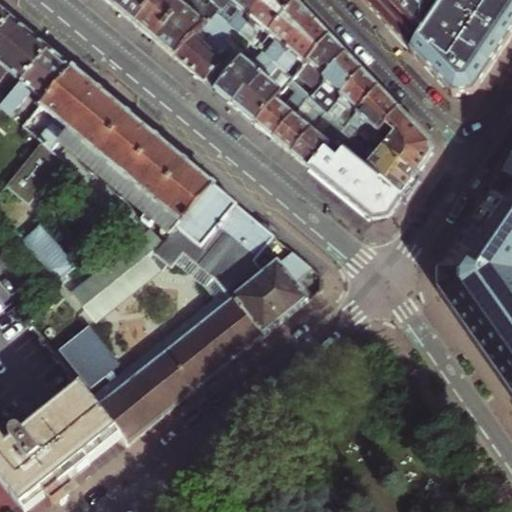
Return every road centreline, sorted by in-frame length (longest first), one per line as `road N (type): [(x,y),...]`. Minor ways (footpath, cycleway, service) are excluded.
road 1 (residential): [(390,284),(48,0)]
road 2 (residential): [(105,511),(390,284)]
road 3 (residential): [(476,153),(329,0)]
road 4 (residential): [(511,455),(390,284)]
road 5 (residential): [(390,284),(476,153)]
